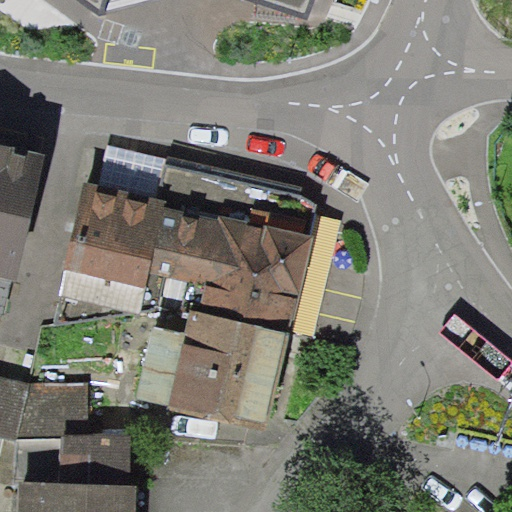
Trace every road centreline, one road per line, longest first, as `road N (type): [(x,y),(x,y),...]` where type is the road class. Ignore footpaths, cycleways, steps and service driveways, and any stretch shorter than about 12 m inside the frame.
road 1 (residential): [(0,83),(313,111),(391,89)]
road 2 (residential): [(282,511),(306,465),(463,285)]
road 3 (residential): [(463,285),(393,153),(391,89)]
road 4 (residential): [(391,89),(444,74),(511,72)]
